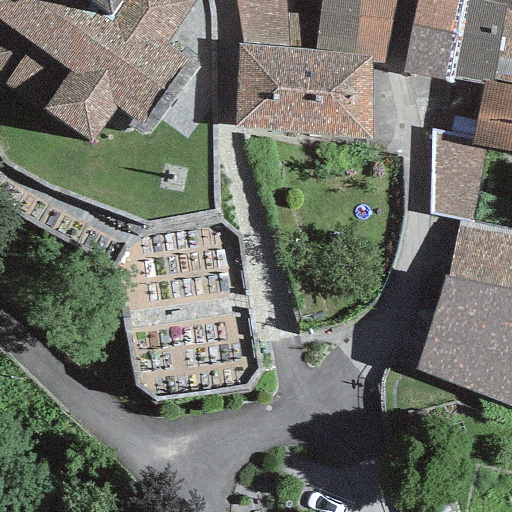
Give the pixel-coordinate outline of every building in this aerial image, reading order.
[(20,0),(13,6),(3,0),(0,0),(0,83),(91,142),(118,108),(142,122),(186,60),(165,45),(199,1),(198,0),(67,0),(63,7),(21,0),(20,0)] [(285,15),(284,0),(234,0),(242,45),(304,50),(314,51),(318,16),(285,15)] [(393,0),(319,0),(318,16),(314,51),(371,56),(371,63),(384,64),(393,0)] [(475,0),(415,0),(402,73),(450,83),(450,78),(484,84),(484,82),(492,83),(492,80),(504,7),(475,0)] [(511,0),(475,0),(504,7),(511,12),(511,0)] [(511,12),(504,7),(492,80),(511,84),(511,12)] [(234,127),(297,134),(304,50),(242,45),(237,44),(234,127)] [(371,63),(371,56),(314,51),(304,50),(297,134),(370,141),(371,63)] [(492,83),(484,82),(484,84),(473,138),(471,145),(486,148),(511,152),(511,84),(492,80),(492,83)] [(471,222),(486,148),(471,145),(473,138),(431,129),(429,216),(471,222)] [(511,234),(458,224),(447,278),(511,289),(511,234)] [(511,406),(511,289),(447,278),(444,276),(417,369),(511,406)]
